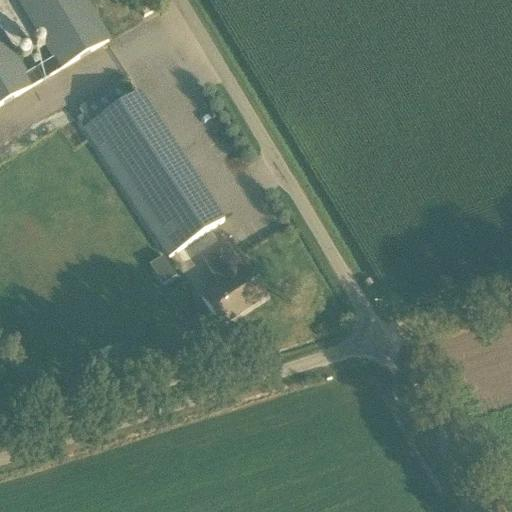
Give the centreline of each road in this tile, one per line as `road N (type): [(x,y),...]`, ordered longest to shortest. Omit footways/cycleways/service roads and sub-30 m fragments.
road 1 (unclassified): [(0,460),(379,338)]
road 2 (unclassified): [(379,338),(176,0)]
road 3 (unclassified): [(483,511),(379,338)]
road 4 (track): [(511,291),(379,338)]
